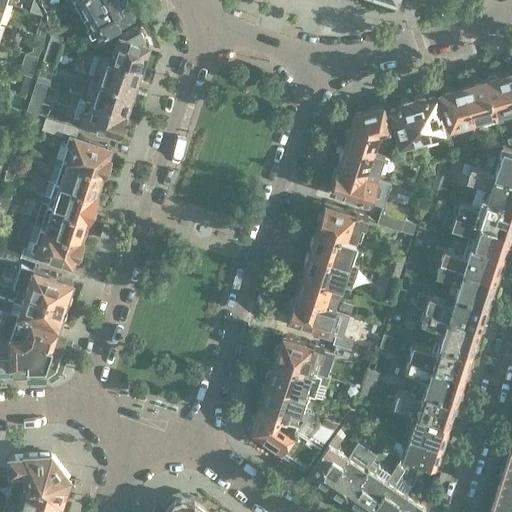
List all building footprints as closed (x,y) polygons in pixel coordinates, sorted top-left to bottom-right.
[(34,0),(32,9),(43,12),(36,0),(34,0)] [(43,0),(49,10),(54,7),(53,4),(51,0),(43,0)] [(74,0),(83,15),(87,13),(111,0),(74,0)] [(111,0),(87,13),(83,15),(89,25),(87,27),(91,34),(88,37),(91,44),(99,44),(117,33),(121,31),(116,22),(133,13),(125,0),(111,0)] [(54,7),(49,10),(53,19),(59,15),(57,10),(54,7)] [(41,18),(36,33),(45,36),(48,28),(41,18)] [(65,42),(58,29),(51,33),(49,42),(62,42),(65,42)] [(111,53),(111,55),(142,65),(143,62),(146,61),(148,55),(146,52),(150,42),(146,41),(146,39),(128,33),(127,34),(124,30),(121,31),(117,33),(115,41),(111,53)] [(36,33),(29,52),(39,55),(45,36),(36,33)] [(55,62),(62,42),(49,42),(44,58),(55,62)] [(26,51),(20,71),(24,73),(32,75),(39,55),(29,52),(26,51)] [(90,61),(87,71),(88,72),(96,75),(134,87),(138,77),(141,76),(143,69),(141,67),(142,65),(111,55),(104,52),(101,52),(97,64),(90,61)] [(487,76),(484,77),(497,120),(511,116),(510,112),(511,111),(511,90),(506,71),(497,73),(495,71),(488,73),(487,76)] [(88,72),(80,94),(86,96),(89,97),(127,109),(128,107),(131,106),(134,99),(131,97),(134,87),(96,75),(88,72)] [(19,88),(18,93),(25,95),(27,90),(32,75),(24,73),(19,88)] [(472,81),(462,84),(473,123),(482,120),(483,124),(497,120),(484,77),(482,78),(480,76),(473,78),(472,81)] [(442,90),(439,91),(441,98),(440,98),(448,127),(451,127),(451,129),(473,123),(462,84),(452,87),(450,84),(443,86),(442,90)] [(413,97),(411,97),(423,138),(448,131),(438,98),(437,99),(434,92),(424,95),(423,93),(421,91),(414,93),(413,97)] [(79,93),(72,115),(78,118),(120,132),(124,121),(127,120),(129,113),(127,111),(127,109),(89,97),(86,96),(80,94),(79,93)] [(399,103),(389,106),(391,113),(390,113),(399,145),(423,138),(411,97),(409,98),(406,96),(400,98),(399,101),(399,103)] [(27,108),(37,112),(40,102),(30,99),(27,108)] [(5,110),(17,114),(19,107),(8,103),(5,110)] [(347,138),(346,141),(374,150),(374,149),(380,131),(389,129),(389,125),(383,104),(355,112),(350,128),(347,129),(345,135),(347,138)] [(38,124),(58,130),(58,129),(69,133),(72,133),(73,130),(75,123),(61,119),(44,113),(42,112),(38,124)] [(10,134),(18,136),(24,116),(17,114),(10,134)] [(57,155),(65,157),(106,171),(108,169),(110,165),(109,161),(111,155),(110,155),(114,144),(73,130),(72,133),(69,133),(66,141),(62,139),(57,155)] [(481,147),(489,144),(486,132),(477,135),(481,147)] [(2,153),(11,156),(18,136),(10,134),(9,133),(2,153)] [(473,149),(480,147),(477,135),(469,137),(473,149)] [(338,163),(377,176),(385,152),(374,149),(374,150),(346,141),(345,143),(342,144),(340,151),(342,153),(339,163),(338,163)] [(486,168),(494,170),(511,176),(511,144),(501,141),(500,144),(502,145),(499,155),(491,152),(486,168)] [(50,162),(53,153),(42,150),(39,159),(50,162)] [(57,155),(49,177),(97,193),(98,192),(96,192),(97,190),(100,188),(101,184),(100,180),(103,171),(105,171),(106,171),(65,157),(57,155)] [(11,157),(8,164),(16,167),(19,160),(11,157)] [(489,184),(485,196),(511,204),(511,176),(494,170),(486,168),(471,162),(454,158),(448,160),(445,167),(467,174),(466,176),(489,184)] [(433,167),(436,159),(428,160),(423,159),(423,163),(433,167)] [(436,161),(431,178),(441,181),(447,161),(441,159),(436,161)] [(334,175),(330,190),(356,198),(357,196),(370,200),(374,201),(377,192),(373,191),(377,176),(338,163),(338,165),(334,166),(332,173),(334,175)] [(17,167),(16,167),(8,164),(4,178),(12,181),(17,167)] [(385,169),(383,177),(395,181),(398,174),(385,169)] [(97,195),(97,193),(49,177),(44,193),(50,195),(48,202),(90,216),(94,205),(98,203),(99,199),(97,195)] [(441,182),(431,178),(423,201),(430,204),(431,200),(434,201),(441,182)] [(1,186),(0,188),(0,211),(3,213),(11,190),(1,186)] [(459,198),(455,212),(511,231),(511,228),(511,204),(485,196),(482,205),(459,198)] [(384,198),(380,210),(404,218),(415,222),(418,213),(407,209),(408,206),(384,198)] [(34,223),(43,226),(83,239),(83,238),(81,237),(85,227),(88,225),(89,221),(88,217),(88,216),(90,217),(90,216),(48,202),(41,200),(34,223)] [(320,221),(319,225),(356,237),(361,223),(365,225),(368,215),(359,212),(359,210),(356,209),(327,200),(324,210),(321,211),(318,218),(320,221)] [(431,204),(430,204),(423,201),(419,213),(427,216),(431,204)] [(20,210),(18,217),(27,220),(30,213),(20,210)] [(404,218),(380,210),(377,221),(400,229),(401,228),(412,232),(415,222),(404,218)] [(443,221),(451,224),(474,231),(470,244),(503,255),(505,251),(508,249),(510,244),(508,240),(511,231),(455,212),(447,210),(443,221)] [(24,247),(22,255),(36,260),(38,254),(74,265),(77,254),(78,254),(79,252),(82,250),(83,245),(82,242),(83,239),(43,226),(34,223),(26,247),(24,247)] [(312,244),(311,248),(349,260),(356,237),(319,225),(318,227),(317,227),(315,233),(312,235),(310,241),(312,244)] [(410,238),(406,249),(416,252),(419,241),(410,238)] [(432,258),(439,260),(496,278),(500,266),(503,265),(505,259),(503,255),(470,244),(467,253),(444,245),(444,247),(436,245),(432,258)] [(307,260),(303,271),(341,283),(349,260),(311,248),(310,248),(307,250),(305,257),(307,260)] [(429,268),(436,271),(436,272),(458,279),(454,291),(488,302),(489,298),(493,297),(495,291),(493,288),(496,278),(439,260),(432,258),(429,268)] [(22,261),(13,286),(25,290),(68,305),(70,300),(68,296),(74,278),(22,261)] [(402,262),(399,273),(406,275),(409,265),(402,262)] [(384,272),(394,275),(397,267),(387,263),(384,272)] [(297,292),(297,293),(334,306),(341,283),(303,271),(300,273),(298,279),(300,282),(296,292),(297,292)] [(394,275),(384,272),(382,271),(374,294),(387,298),(394,275)] [(396,282),(391,296),(401,299),(406,285),(396,282)] [(0,295),(0,307),(3,308),(17,313),(58,326),(59,324),(63,322),(65,315),(63,312),(64,308),(68,307),(68,305),(25,290),(21,302),(0,295)] [(415,304),(424,307),(447,314),(447,313),(481,325),(484,314),(488,312),(490,307),(488,303),(488,302),(454,291),(451,300),(428,293),(419,290),(415,304)] [(292,306),(289,316),(331,330),(333,321),(329,319),(334,306),(297,293),(296,295),(293,296),(291,303),(292,306)] [(391,296),(388,305),(401,309),(404,300),(401,299),(391,296)] [(341,300),(338,307),(351,311),(353,304),(341,300)] [(447,314),(424,307),(420,319),(442,327),(438,339),(472,350),(474,346),(477,344),(479,339),(477,335),(481,325),(447,313),(447,314)] [(0,364),(9,365),(28,364),(28,363),(45,362),(52,344),(53,344),(57,333),(56,332),(58,326),(17,313),(3,308),(0,317),(0,333),(8,336),(8,352),(0,351),(0,364)] [(380,332),(376,344),(384,347),(388,334),(380,332)] [(277,354),(276,359),(312,370),(317,355),(321,357),(322,355),(331,355),(350,362),(354,349),(332,342),(330,349),(324,347),(324,348),(313,344),(313,343),(283,333),(281,339),(282,339),(281,343),(278,344),(275,351),(277,354)] [(413,341),(408,355),(465,373),(469,361),(472,360),(474,354),(472,351),(472,350),(438,339),(435,348),(413,341)] [(465,373),(408,355),(405,367),(427,374),(423,386),(457,397),(458,393),(462,392),(464,386),(462,383),(465,373)] [(268,369),(265,380),(305,392),(315,395),(319,381),(327,384),(330,375),(312,370),(276,359),(275,359),(272,367),(268,369)] [(380,371),(368,367),(359,391),(371,395),(380,371)] [(264,391),(260,403),(298,415),(306,418),(309,409),(301,406),(305,392),(265,380),(262,388),(264,391)] [(397,388),(393,402),(416,409),(449,420),(453,409),(457,407),(459,402),(456,398),(457,397),(423,386),(420,396),(397,388)] [(367,395),(360,393),(357,402),(364,405),(367,395)] [(393,402),(389,400),(385,410),(413,419),(409,431),(442,442),(443,439),(446,439),(448,433),(446,430),(449,420),(416,409),(393,402)] [(298,415),(260,403),(258,408),(255,410),(252,418),(254,421),(252,428),(280,447),(279,449),(280,449),(306,467),(322,444),(334,427),(333,427),(321,422),(317,421),(308,434),(298,427),(297,428),(295,427),(296,426),(295,426),(298,415)] [(323,416),(321,422),(333,427),(338,421),(323,416)] [(327,484),(348,453),(336,446),(346,433),(342,425),(321,451),(322,452),(308,471),(317,477),(317,481),(323,485),(327,484)] [(380,436),(392,446),(397,439),(385,430),(380,436)] [(404,453),(413,456),(434,463),(437,454),(438,455),(439,453),(441,452),(443,447),(441,444),(442,442),(409,431),(405,442),(402,442),(399,451),(404,453)] [(354,444),(348,453),(327,484),(337,491),(336,494),(342,498),(346,497),(347,497),(359,478),(366,466),(355,458),(361,449),(354,444)] [(42,452),(9,454),(9,470),(9,473),(22,472),(23,478),(63,492),(69,476),(51,452),(42,452)] [(386,480),(367,509),(371,511),(391,511),(406,491),(395,483),(413,456),(404,453),(386,480)] [(359,478),(347,497),(347,498),(348,497),(357,502),(356,506),(362,510),(366,508),(367,509),(386,480),(391,472),(372,459),(366,466),(359,478)] [(511,464),(507,462),(496,496),(511,501),(511,464)] [(406,491),(391,511),(421,511),(426,505),(414,496),(418,491),(417,490),(424,479),(418,474),(407,492),(406,491)] [(23,478),(12,476),(5,498),(21,503),(49,511),(54,511),(56,509),(57,510),(61,505),(61,499),(63,492),(23,478)] [(166,507),(164,511),(212,511),(195,499),(183,496),(176,498),(166,507)] [(511,511),(511,501),(496,496),(490,511),(511,511)] [(5,498),(0,511),(49,511),(21,503),(5,498)]
